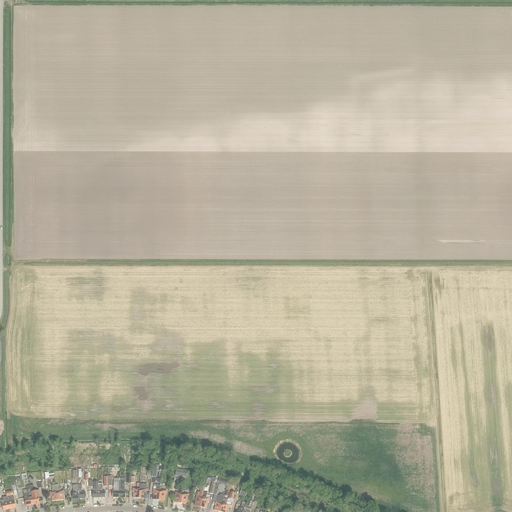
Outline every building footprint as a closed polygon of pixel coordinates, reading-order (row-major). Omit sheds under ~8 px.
[(176,469),(175,476),(186,478),(187,471),(183,470),(176,469)] [(99,498),(98,482),(93,482),(93,480),(90,481),(90,487),(94,487),(94,492),(92,492),(92,498),(99,498)] [(200,508),(205,486),(201,485),(200,493),(197,492),(196,496),(195,500),(196,500),(195,506),(200,508)] [(206,498),(207,495),(207,492),(204,491),(206,486),(205,486),(200,508),(206,509),(208,503),(209,499),(206,498)] [(27,494),(23,495),(24,498),(25,507),(32,505),(30,489),(27,490),(27,494)] [(30,489),(32,505),(39,504),(38,496),(39,496),(38,491),(33,492),(33,489),(30,489)] [(166,495),(167,491),(160,490),(159,501),(165,501),(166,495)] [(15,508),(14,499),(12,491),(6,492),(9,509),(15,508)] [(175,503),(181,504),(187,505),(188,498),(188,499),(189,494),(176,492),(175,496),(176,496),(175,503)] [(215,505),(216,505),(214,511),(217,511),(220,511),(224,499),(225,495),(221,494),(220,499),(217,498),(215,505)] [(3,500),(1,500),(1,502),(3,511),(9,509),(8,503),(6,497),(6,496),(3,497),(3,500)] [(228,509),(229,505),(227,504),(228,500),(224,499),(220,511),(226,511),(227,509),(228,509)]
